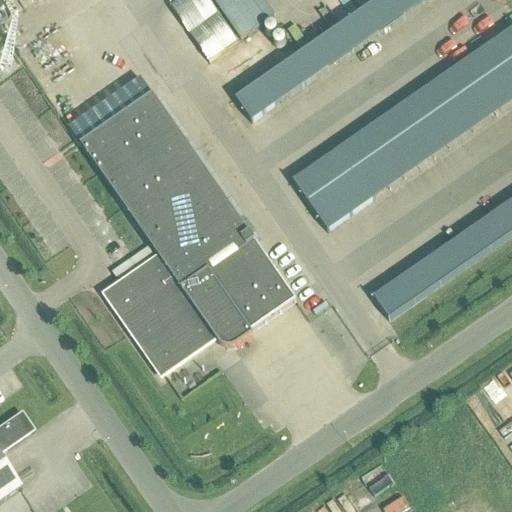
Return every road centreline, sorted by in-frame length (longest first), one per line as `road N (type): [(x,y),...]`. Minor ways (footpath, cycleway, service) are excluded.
road 1 (unclassified): [(224,511),(511,312)]
road 2 (unclassified): [(170,511),(0,268)]
road 3 (unknown): [(88,395),(46,428),(0,483)]
